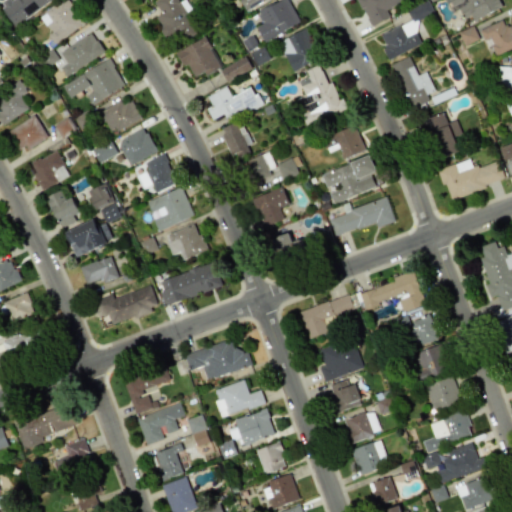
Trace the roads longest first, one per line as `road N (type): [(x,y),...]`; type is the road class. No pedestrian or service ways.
road 1 (residential): [(106,0),(169,98),(220,200),(332,511)]
road 2 (residential): [(0,399),(511,207)]
road 3 (residential): [(328,0),(407,164),(511,458)]
road 4 (residential): [(0,176),(63,296),(142,511)]
